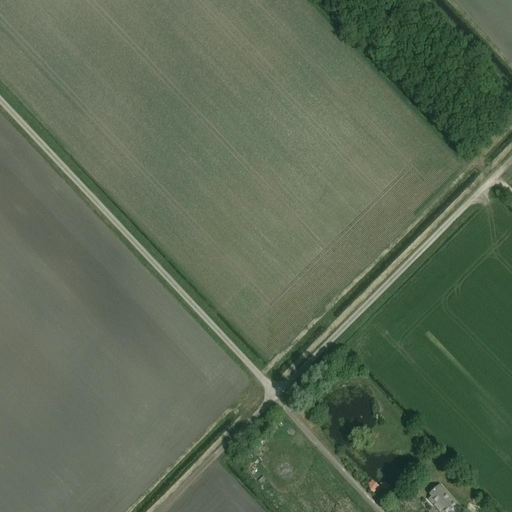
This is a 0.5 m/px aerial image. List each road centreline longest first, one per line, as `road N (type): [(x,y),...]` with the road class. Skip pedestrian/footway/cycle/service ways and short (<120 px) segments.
road 1 (unclassified): [(274,396),(0,101)]
road 2 (unclassified): [(274,396),(495,176)]
road 3 (unclassified): [(166,511),(274,396)]
road 4 (unclassified): [(382,511),(274,396)]
